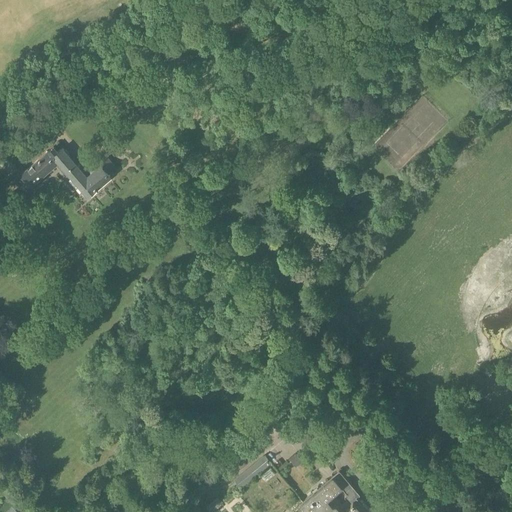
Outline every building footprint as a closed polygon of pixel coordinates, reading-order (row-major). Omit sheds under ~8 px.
[(185,59),(180,53),(175,47),(138,79),(148,91),(185,59)] [(86,177),(62,149),(57,153),(53,149),(47,154),(14,183),(23,193),(56,164),(87,199),(110,179),(99,166),(86,177)] [(223,462),(232,474),(253,457),(243,445),(223,462)] [(279,472),(271,462),(265,455),(234,480),(241,487),(236,492),(244,502),(280,473),(279,472)] [(370,511),(357,497),(360,495),(360,494),(340,470),(334,475),(333,475),(326,481),(302,501),(299,503),(300,504),(305,511),(310,511),(313,510),(314,511),(370,511)]
